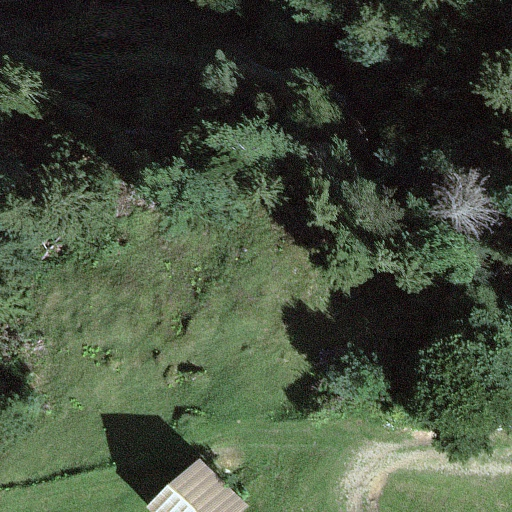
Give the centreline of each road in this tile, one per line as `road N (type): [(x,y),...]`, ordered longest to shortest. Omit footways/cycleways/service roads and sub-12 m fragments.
road 1 (track): [(373,461),(310,447),(240,445),(0,507)]
road 2 (track): [(360,511),(353,485),(373,461),(400,454),(487,469),(511,464)]
